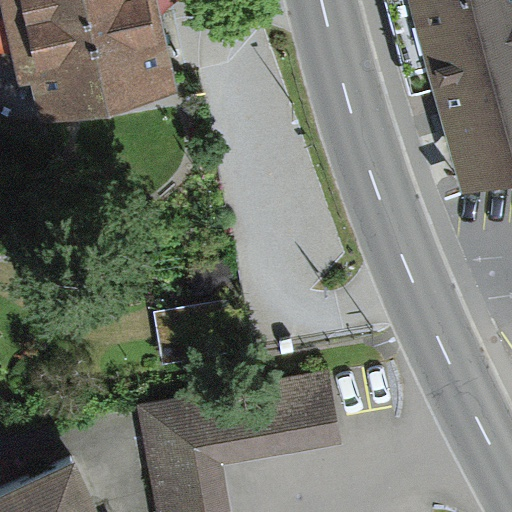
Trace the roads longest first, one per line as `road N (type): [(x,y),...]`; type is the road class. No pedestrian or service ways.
road 1 (primary): [(324,0),(379,202),(511,484)]
road 2 (unknown): [(458,377),(427,435),(340,511)]
